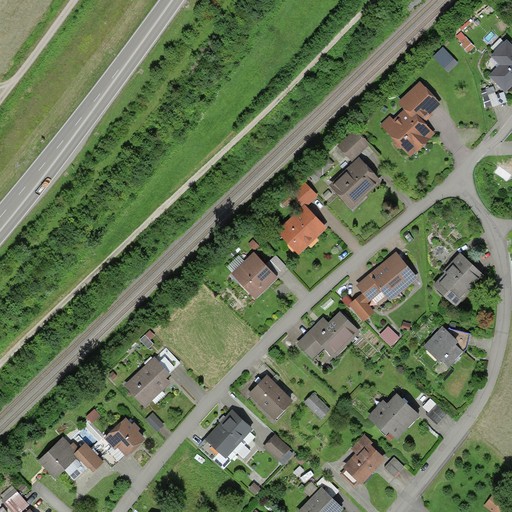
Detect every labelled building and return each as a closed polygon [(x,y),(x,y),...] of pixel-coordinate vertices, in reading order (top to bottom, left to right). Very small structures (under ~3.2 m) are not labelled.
[(511,78),(511,45),(504,39),(492,53),(501,60),(490,73),(505,86),(511,78)] [(455,58),(449,52),(439,62),(446,68),(455,58)] [(408,108),(418,118),(437,100),(418,80),(399,99),(408,108)] [(497,101),(494,89),(487,91),(490,103),(497,101)] [(418,118),(408,108),(401,115),(400,113),(387,126),(394,134),(393,140),(397,143),(403,143),(408,148),(429,129),(418,118)] [(368,140),(354,127),(338,143),(349,153),(358,144),(361,147),(368,140)] [(321,176),(335,167),(329,159),(316,168),(321,176)] [(377,177),(360,159),(348,170),(346,168),(332,182),(351,202),(377,177)] [(315,191),(303,179),(292,191),(304,202),(315,191)] [(314,211),(307,204),(296,215),(294,213),(280,226),(283,230),(284,237),(295,237),(301,243),(312,231),(314,233),(322,226),(313,217),(314,211)] [(275,274),(264,262),(254,251),(232,271),(253,294),(275,274)] [(264,262),(275,274),(286,263),(275,251),(264,262)] [(482,271),(461,252),(449,264),(447,262),(443,266),(447,270),(435,282),(455,300),(482,271)] [(396,253),(372,273),(381,285),(386,291),(394,284),(397,288),(414,274),(396,253)] [(369,295),(381,285),(372,273),(370,271),(358,281),(369,295)] [(371,306),(359,293),(349,302),(361,315),(371,306)] [(327,322),(321,316),(297,339),(308,351),(321,340),(332,351),(356,328),(339,310),(327,322)] [(446,326),(441,321),(421,342),(438,358),(440,355),(448,363),(461,350),(465,345),(470,330),(447,323),(446,326)] [(391,327),(381,335),(392,347),(402,338),(391,327)] [(150,328),(145,333),(140,337),(149,347),(154,342),(149,337),(154,332),(150,328)] [(165,344),(154,355),(167,369),(179,358),(165,344)] [(163,373),(167,369),(154,355),(123,384),(141,402),(158,386),(160,387),(169,379),(163,373)] [(259,367),(267,375),(273,369),(265,360),(259,367)] [(251,392),(267,375),(259,367),(242,383),(251,392)] [(112,369),(108,373),(113,378),(117,375),(112,369)] [(267,375),(251,392),(266,407),(265,408),(275,417),(282,410),(280,407),(290,397),(267,375)] [(251,392),(242,383),(237,388),(245,397),(251,392)] [(386,402),(382,398),(368,412),(382,426),(385,423),(395,433),(417,410),(397,390),(386,402)] [(327,405),(312,391),(304,399),(320,413),(327,405)] [(445,409),(429,394),(422,402),(427,407),(424,411),(435,420),(445,409)] [(218,446),(225,453),(230,447),(233,450),(236,448),(242,453),(248,447),(243,442),(245,440),(240,435),(250,424),(232,407),(205,434),(206,435),(218,446)] [(99,414),(93,408),(86,415),(92,421),(99,414)] [(161,421),(151,410),(145,416),(155,427),(161,421)] [(105,434),(112,440),(114,438),(126,450),(127,451),(143,434),(136,428),(137,426),(124,413),(105,434)] [(276,455),(285,445),(287,444),(276,433),(265,445),(276,455)] [(358,452),(367,442),(370,440),(362,433),(351,445),(356,450),(358,452)] [(53,472),(61,464),(76,450),(60,435),(38,457),(53,472)] [(210,455),(218,446),(206,435),(198,444),(210,455)] [(113,464),(126,450),(114,438),(112,440),(100,453),(113,464)] [(84,442),(76,450),(87,461),(92,466),(100,458),(84,442)] [(347,463),(360,475),(371,462),(374,465),(382,456),(367,442),(358,452),(356,450),(348,458),(350,460),(347,463)] [(285,445),(276,455),(282,461),(291,451),(285,445)] [(218,446),(210,455),(220,464),(226,457),(223,455),(225,453),(218,446)] [(87,461),(76,450),(61,464),(73,475),(87,461)] [(403,463),(392,453),(383,463),(393,473),(403,463)] [(360,475),(347,463),(340,470),(353,482),(360,475)] [(316,480),(321,485),(328,491),(335,484),(323,473),(316,480)] [(261,486),(253,479),(246,485),(254,493),(261,486)] [(328,511),(339,501),(328,491),(321,485),(297,511),(328,511)] [(15,489),(3,500),(13,511),(15,511),(27,502),(15,489)] [(511,502),(496,490),(484,505),(493,511),(508,511),(511,507),(511,502)]
